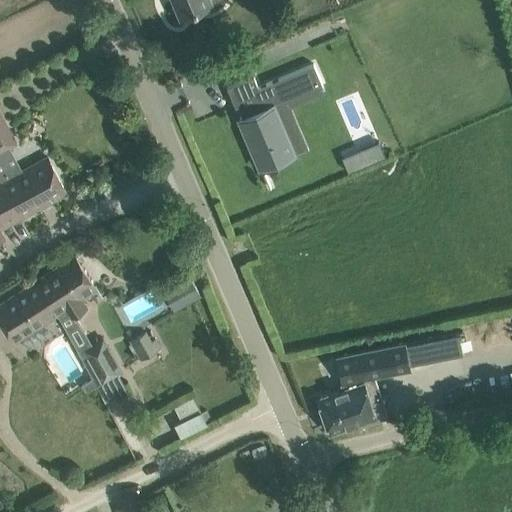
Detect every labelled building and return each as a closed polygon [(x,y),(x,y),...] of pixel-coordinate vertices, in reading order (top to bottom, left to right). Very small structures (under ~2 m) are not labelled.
[(173,0),(180,16),(198,8),(213,2),(212,1),(214,0),(173,0)] [(294,155),(273,106),(323,85),(313,63),(258,87),(253,75),(227,87),(235,107),(239,106),(243,117),(241,117),(240,117),(261,168),(265,167),(294,155)] [(0,113),(0,150),(15,142),(0,113)] [(30,166),(1,181),(20,217),(49,202),(66,192),(48,157),(30,166)] [(0,238),(4,236),(0,228),(0,227),(20,217),(1,181),(0,178),(0,238)] [(59,265),(35,280),(52,305),(57,314),(62,320),(63,320),(62,319),(70,314),(71,317),(87,307),(81,298),(97,288),(75,254),(59,265)] [(173,309),(197,295),(188,277),(163,291),(173,309)] [(0,320),(1,320),(14,341),(19,338),(57,314),(52,305),(35,280),(0,302),(0,320)] [(141,359),(160,348),(155,339),(151,342),(146,332),(131,340),(141,359)] [(458,335),(405,346),(409,367),(463,355),(458,335)] [(83,349),(78,352),(92,378),(97,386),(105,401),(115,396),(106,381),(119,373),(122,372),(103,338),(90,345),(83,349)] [(330,432),(359,422),(362,426),(372,422),(373,417),(387,412),(374,376),(409,369),(409,367),(405,346),(404,343),(338,357),(343,382),(344,389),(318,398),(324,413),(320,417),(323,427),(328,428),(330,432)] [(178,434),(204,422),(198,408),(171,421),(178,434)]
